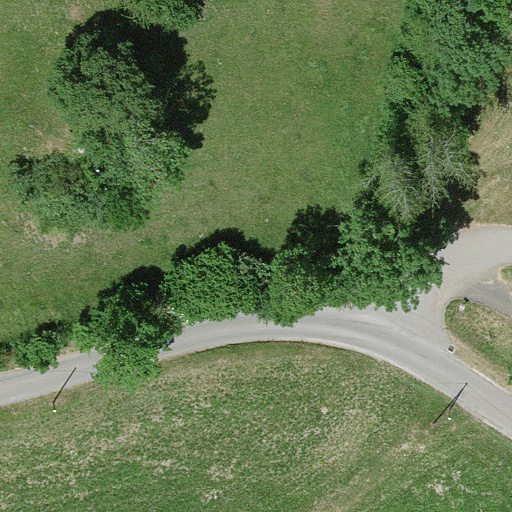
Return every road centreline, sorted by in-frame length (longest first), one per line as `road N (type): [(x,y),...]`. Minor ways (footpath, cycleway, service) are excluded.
road 1 (unclassified): [(391,340),(0,415)]
road 2 (track): [(499,0),(453,112),(448,277)]
road 3 (residential): [(511,261),(475,260),(412,300),(391,340)]
road 4 (unclassified): [(511,424),(391,340)]
